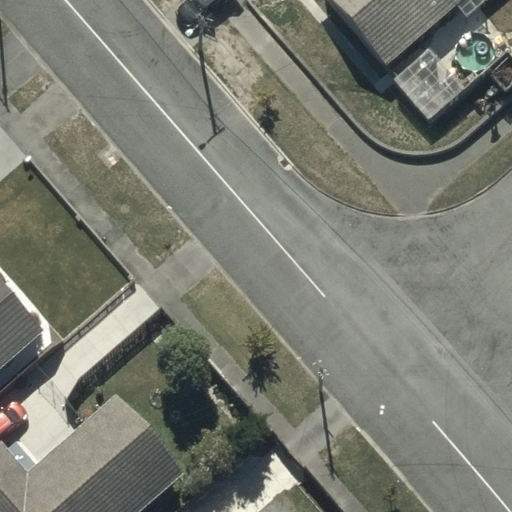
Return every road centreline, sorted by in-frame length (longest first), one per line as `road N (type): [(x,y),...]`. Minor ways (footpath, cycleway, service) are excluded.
road 1 (residential): [(67,0),(381,362)]
road 2 (residential): [(381,362),(504,511)]
road 3 (residential): [(381,362),(511,248)]
